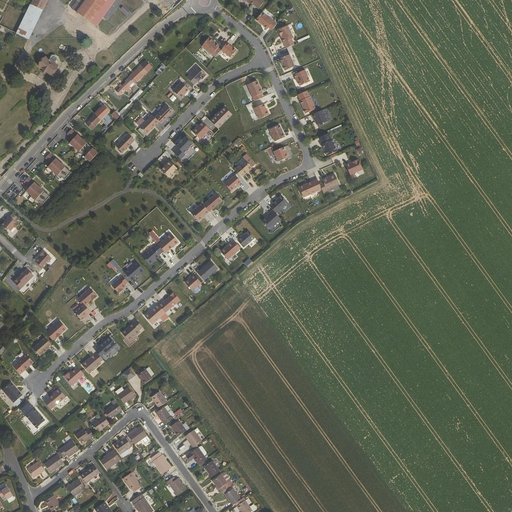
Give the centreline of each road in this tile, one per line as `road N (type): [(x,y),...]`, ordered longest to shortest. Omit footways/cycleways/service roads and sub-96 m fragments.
road 1 (residential): [(265,60),(306,150),(305,165),(262,187),(33,385)]
road 2 (unclassified): [(0,188),(137,47),(204,1)]
road 3 (residential): [(88,453),(141,414),(213,511)]
road 4 (residential): [(265,60),(216,84),(141,160)]
